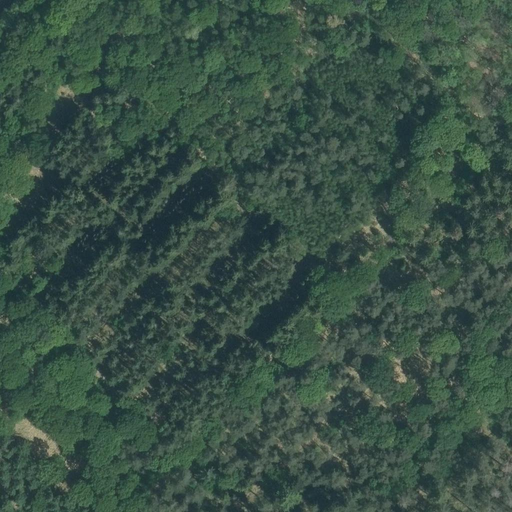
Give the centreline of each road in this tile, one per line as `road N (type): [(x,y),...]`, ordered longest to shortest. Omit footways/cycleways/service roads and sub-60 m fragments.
road 1 (track): [(511,109),(178,458)]
road 2 (track): [(0,269),(178,458)]
